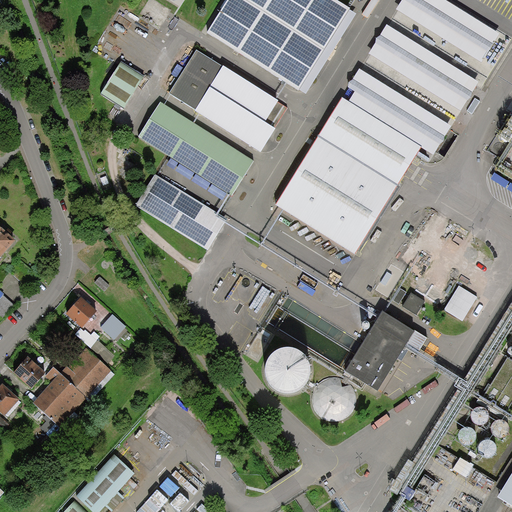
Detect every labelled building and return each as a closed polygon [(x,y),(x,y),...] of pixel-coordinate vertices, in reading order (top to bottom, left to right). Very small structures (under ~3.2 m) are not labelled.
[(348,10),(332,0),(225,0),(203,34),(295,93),(348,10)] [(401,0),(394,12),(479,65),(497,36),(440,0),(401,0)] [(476,83),(384,27),(366,57),(458,113),(476,83)] [(286,109),(194,51),(166,96),(258,153),(286,109)] [(146,78),(122,64),(101,97),(125,112),(146,78)] [(449,130),(355,71),(343,89),(352,94),(346,103),(420,149),(432,157),(449,130)] [(346,103),(338,99),(271,209),(353,259),(420,149),(346,103)] [(252,162),(157,103),(134,139),(229,199),(252,162)] [(226,221),(152,176),(132,208),(206,253),(226,221)] [(441,234),(425,222),(405,250),(421,262),(441,234)] [(0,261),(16,243),(0,229),(0,261)] [(480,271),(458,252),(448,263),(470,282),(480,271)] [(404,273),(389,264),(372,293),(397,307),(404,294),(395,289),(404,273)] [(109,286),(99,279),(94,285),(104,293),(109,286)] [(0,317),(3,320),(13,308),(2,298),(4,296),(0,292),(0,317)] [(424,303),(409,295),(401,309),(416,318),(424,303)] [(99,315),(81,299),(66,315),(85,331),(99,315)] [(424,341),(380,314),(343,373),(376,393),(403,349),(415,356),(424,341)] [(127,330),(115,319),(103,332),(115,343),(119,340),(124,345),(130,338),(125,333),(127,330)] [(89,338),(81,331),(76,336),(89,347),(95,341),(96,342),(99,338),(94,333),(89,338)] [(283,396),(287,396),(290,396),(292,395),(295,394),(298,393),(299,391),(301,390),(302,388),(304,386),(306,384),(307,382),(307,380),(308,377),(308,374),(308,371),(308,368),(307,365),(306,363),(304,360),(303,359),(301,357),(300,356),(298,355),(296,354),(294,353),(292,352),(290,351),(288,351),(286,351),(284,351),(282,351),(279,352),(277,353),(274,354),(272,355),(271,356),(270,358),(268,360),(266,363),(265,365),(264,367),(264,369),(263,372),(263,375),(263,376),(264,379),(264,381),(265,383),(267,385),(268,387),(269,388),(271,391),(277,394),(281,395),(283,396)] [(66,379),(87,398),(110,372),(90,353),(66,379)] [(87,398),(66,379),(55,369),(48,377),(27,358),(14,373),(41,397),(33,405),(59,429),(87,398)] [(511,363),(505,359),(479,401),(511,421),(511,363)] [(329,424),(333,424),(336,424),(338,423),(341,422),(344,421),(345,420),(347,418),(349,417),(350,415),(352,412),(353,410),(353,408),(354,405),(354,402),(354,399),(354,396),(353,393),(352,391),(350,388),(349,387),(347,385),(346,384),(344,383),(342,382),(340,381),(338,380),(336,380),(334,379),(332,379),(330,379),(328,380),(325,380),(323,381),(320,382),(318,384),(317,385),(316,386),(314,388),(312,391),(311,393),(310,395),(310,398),(309,400),(309,403),(309,404),(310,408),(311,409),(312,411),(313,413),(314,415),(315,417),(317,419),(323,422),(327,424),(329,424)] [(21,401),(3,386),(0,389),(0,412),(7,418),(21,401)] [(480,425),(484,424),(487,422),(489,418),(489,414),(487,410),(483,408),(479,407),(475,408),(472,411),(471,415),(471,419),(473,422),(476,425),(480,425)] [(0,426),(6,431),(10,427),(0,418),(0,426)] [(499,438),(503,438),(507,435),(509,432),(510,428),(508,423),(505,421),(501,420),(496,421),(493,424),(492,428),(492,432),(495,436),(499,438)] [(475,441),(476,438),(477,435),(475,432),(473,429),(470,428),(467,428),(464,428),(462,430),(460,433),(459,436),(460,439),(461,442),(464,444),(467,445),(470,445),(473,443),(475,441)] [(493,456),(496,452),(497,447),(494,443),(490,440),(485,441),(481,444),(479,448),(480,453),(484,457),(489,458),(493,456)] [(98,511),(131,477),(110,458),(76,495),(94,511),(98,511)] [(511,472),(495,500),(506,508),(511,510),(511,472)] [(64,511),(87,511),(75,501),(64,511)]
